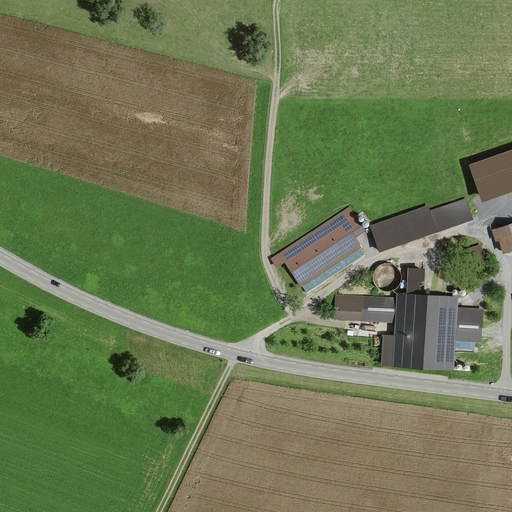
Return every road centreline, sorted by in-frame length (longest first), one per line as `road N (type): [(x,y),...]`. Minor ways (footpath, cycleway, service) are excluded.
road 1 (tertiary): [(0,257),(84,301),(235,356),(511,396)]
road 2 (track): [(370,332),(279,298),(267,266),(273,0)]
road 3 (track): [(157,511),(235,356)]
